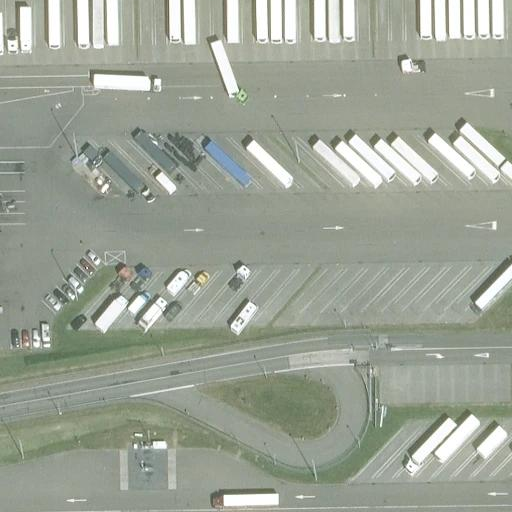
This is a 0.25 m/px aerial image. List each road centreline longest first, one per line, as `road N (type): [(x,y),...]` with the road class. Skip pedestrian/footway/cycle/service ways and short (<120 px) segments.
road 1 (unclassified): [(291,355),(331,371),(350,397),(347,430),(315,454),(288,452),(188,403),(165,378)]
road 2 (unclassified): [(0,409),(165,378)]
road 3 (unclassified): [(165,378),(291,355)]
